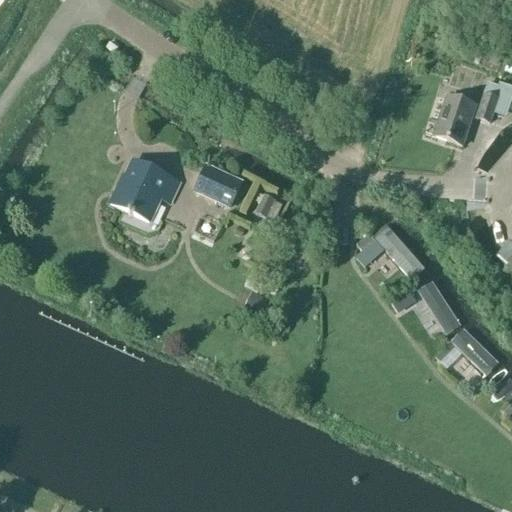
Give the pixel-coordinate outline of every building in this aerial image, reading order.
[(114,56),(117,51),(109,46),(106,51),(114,56)] [(504,119),(511,95),(487,87),(475,122),(489,127),(493,115),(504,119)] [(461,150),(475,111),(446,101),(433,140),(461,150)] [(168,207),(178,187),(132,165),(122,187),(119,186),(109,208),(148,226),(159,202),(168,207)] [(229,210),(240,188),(205,171),(194,194),(229,210)] [(262,198),(255,195),(250,206),(257,209),(254,216),(266,222),(267,220),(274,223),(281,208),(275,205),(275,203),(263,197),(262,198)] [(389,236),(376,246),(404,281),(417,271),(389,236)] [(511,242),(508,240),(497,255),(511,265),(511,242)] [(434,288),(420,297),(446,340),(461,331),(434,288)] [(261,322),(270,304),(251,295),(242,313),(261,322)] [(464,332),(449,346),(483,384),(498,370),(464,332)]
